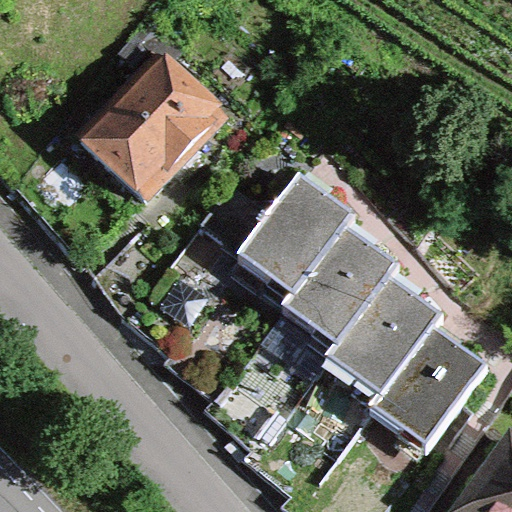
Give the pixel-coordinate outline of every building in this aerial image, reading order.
[(159,62),(82,145),(146,205),(224,121),(159,62)] [(356,222),(302,183),(265,232),(243,263),(230,280),(284,319),(346,235),(356,222)] [(224,210),(246,225),(248,221),(257,208),(235,193),(224,210)] [(243,263),(265,232),(248,221),(246,225),(224,210),(219,206),(201,232),(243,263)] [(145,231),(106,275),(136,302),(175,258),(145,231)] [(400,275),(346,235),(284,319),(337,359),(391,286),(400,275)] [(443,325),(391,286),(337,359),(328,371),(380,409),(434,336),(443,325)] [(212,311),(171,362),(218,399),(250,359),(258,348),(212,311)] [(488,375),(434,336),(380,409),(372,420),(427,460),(488,375)] [(250,359),(218,399),(213,405),(210,409),(258,446),(288,408),(297,396),(250,359)] [(218,399),(171,362),(166,368),(213,405),(218,399)] [(288,408),(258,446),(253,452),(248,459),(294,494),(326,453),(333,444),(288,408)] [(258,446),(210,409),(205,415),(253,452),(258,446)] [(511,511),(511,448),(466,511),(511,511)] [(326,453),(294,494),(289,500),(286,503),(297,511),(388,511),(393,506),(326,453)] [(294,494),(248,459),(243,465),(289,500),(294,494)] [(297,511),(286,503),(280,511),(281,511),(297,511)]
